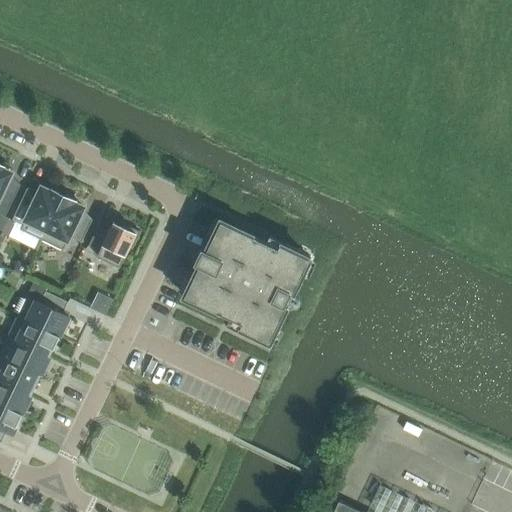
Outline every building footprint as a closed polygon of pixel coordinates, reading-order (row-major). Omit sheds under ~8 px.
[(0,213),(6,217),(21,185),(10,179),(13,173),(5,169),(7,166),(0,163),(0,213)] [(65,195),(52,188),(50,191),(42,187),(39,194),(28,188),(13,220),(24,225),(22,230),(43,240),(65,195)] [(43,240),(64,251),(71,237),(82,242),(93,220),(82,214),(85,208),(77,204),(79,201),(65,195),(43,240)] [(201,265),(186,297),(221,313),(234,319),(232,323),(232,324),(243,329),(273,343),(291,307),(288,306),(294,294),(297,295),(314,258),(273,239),(271,243),(257,237),(257,236),(223,220),(208,251),(203,249),(200,257),(197,263),(201,265)] [(100,223),(89,246),(100,251),(98,256),(100,257),(121,267),(126,257),(131,246),(134,247),(141,232),(124,224),(123,227),(114,223),(112,228),(100,223)] [(60,336),(61,335),(60,335),(70,316),(64,313),(69,302),(46,291),(41,302),(28,296),(18,316),(60,336)] [(9,336),(51,356),(60,336),(18,316),(9,336)] [(241,334),(243,329),(232,324),(230,329),(241,334)] [(0,355),(42,375),(42,374),(50,356),(51,356),(9,336),(0,354),(0,355)] [(132,348),(128,365),(136,368),(141,350),(132,348)] [(42,375),(0,355),(0,379),(32,395),(42,375)] [(0,403),(23,414),(23,413),(32,395),(0,379),(0,403)] [(0,403),(0,441),(2,443),(7,432),(13,435),(23,414),(0,403)] [(422,478),(418,486),(437,495),(441,487),(422,478)] [(24,487),(19,501),(30,505),(36,492),(24,487)] [(363,511),(339,501),(333,511),(363,511)]
